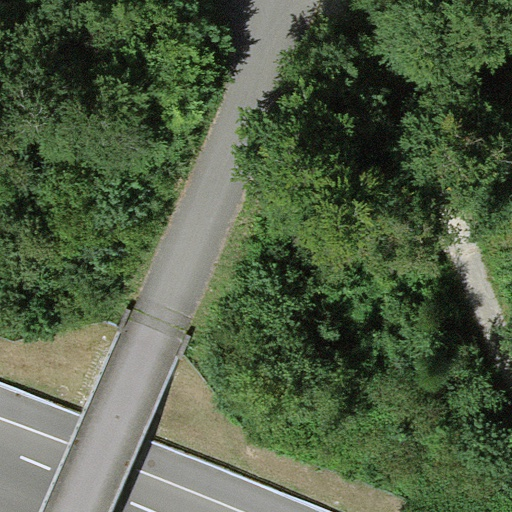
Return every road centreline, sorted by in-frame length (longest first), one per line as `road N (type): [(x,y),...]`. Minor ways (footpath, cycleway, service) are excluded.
road 1 (track): [(277,0),(253,101),(79,511)]
road 2 (track): [(511,360),(342,0)]
